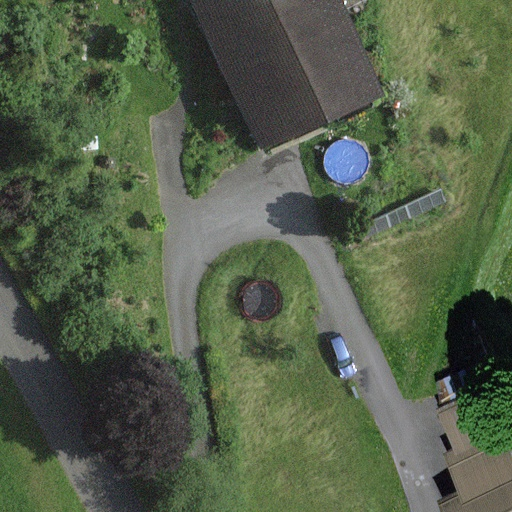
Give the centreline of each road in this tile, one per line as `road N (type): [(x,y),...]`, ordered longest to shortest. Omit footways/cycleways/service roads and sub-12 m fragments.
road 1 (track): [(213,511),(181,258),(214,224),(266,216),(318,247),(427,511)]
road 2 (unclassified): [(120,511),(0,296)]
